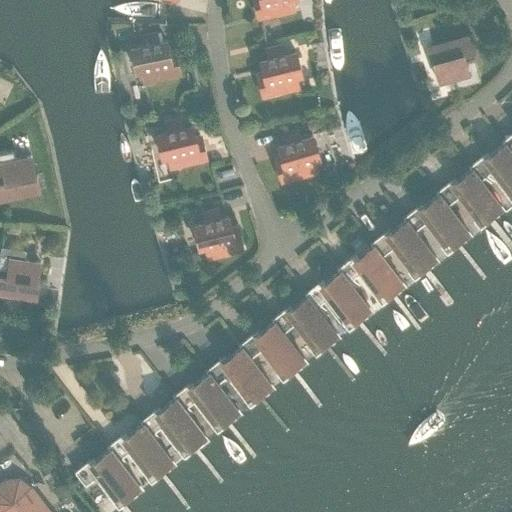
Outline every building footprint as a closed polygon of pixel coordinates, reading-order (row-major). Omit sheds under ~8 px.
[(260,0),(261,4),(255,6),(258,18),(293,10),(291,0),(260,0)] [(166,40),(158,42),(156,32),(141,35),(143,45),(130,47),(135,71),(141,70),(144,81),(179,74),(176,62),(171,63),(166,40)] [(471,35),(427,47),(431,65),(433,64),(438,83),(454,79),(456,87),(480,81),(474,59),(465,61),(463,56),(476,52),(471,35)] [(268,57),(260,59),(266,82),(260,84),(263,96),(298,87),(295,76),(301,74),(295,51),(283,54),(281,44),(266,48),(268,57)] [(191,125),(183,127),(181,118),(166,121),(168,131),(156,134),(162,157),(168,156),(170,167),(206,159),(203,147),(197,148),(191,125)] [(285,143),(277,145),(284,168),(278,170),(282,181),(316,171),(313,160),(318,158),(312,135),(300,139),(297,129),(282,134),(285,143)] [(511,152),(502,139),(501,140),(503,143),(484,158),(511,194),(511,152)] [(0,200),(40,192),(36,174),(35,174),(31,155),(15,159),(13,150),(0,152),(0,176),(3,175),(4,181),(0,182),(0,200)] [(468,165),(470,168),(451,183),(480,221),(501,206),(469,164),(468,165)] [(435,191),(437,194),(418,209),(448,247),(468,231),(436,190),(435,191)] [(218,208),(203,212),(205,221),(193,224),(199,248),(205,246),(208,258),(243,249),(237,225),(231,227),(228,215),(220,217),(218,208)] [(403,215),(402,216),(404,219),(385,234),(415,272),(435,257),(403,215)] [(369,242),(372,245),(352,260),(382,298),(402,282),(370,241),(369,242)] [(0,275),(0,293),(36,299),(38,281),(37,281),(40,262),(23,259),(24,251),(0,248),(0,250),(0,269),(7,271),(6,277),(0,275)] [(336,267),(339,270),(319,285),(349,323),(369,307),(337,266),(336,267)] [(303,292),(306,295),(286,310),(316,349),(336,333),(304,292),(303,292)] [(271,318),(273,321),(254,336),(283,374),(303,358),(272,317),(271,318)] [(271,384),(239,342),(238,343),(240,346),(221,361),(250,399),(271,384)] [(205,369),(207,372),(188,387),(217,425),(238,409),(206,368),(205,369)] [(172,394),(174,397),(155,412),(184,450),(205,435),(173,393),(172,394)] [(139,420),(141,423),(122,438),(152,476),(172,460),(140,419),(139,420)] [(95,459),(89,463),(98,474),(119,501),(139,485),(107,444),(106,445),(108,448),(95,459)] [(0,511),(48,511),(29,487),(18,480),(5,480),(0,484),(0,511)]
